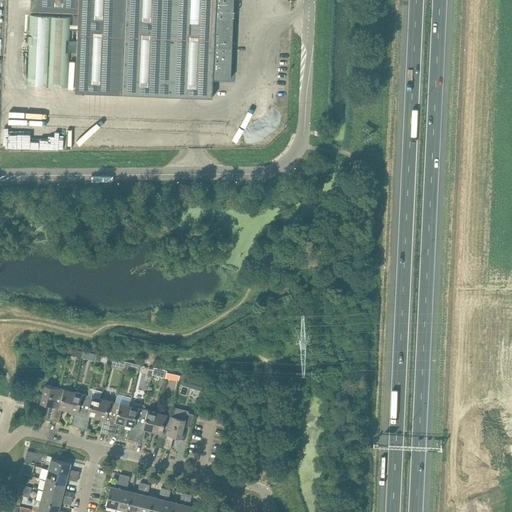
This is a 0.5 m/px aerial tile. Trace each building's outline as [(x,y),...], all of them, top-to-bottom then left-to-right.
[(27,75),(27,85),(68,87),(70,54),(70,52),(77,52),(77,55),(75,92),(212,97),(213,79),(230,79),(233,0),(30,0),(30,10),(73,12),(72,24),(72,40),(70,40),(71,24),(71,17),(30,15),(27,75)] [(112,359),(110,366),(123,369),(124,362),(112,359)] [(182,377),(180,384),(200,390),(202,382),(182,377)] [(44,418),(51,420),(59,388),(45,384),(40,403),(47,405),(44,418)] [(62,408),(69,410),(74,392),(59,388),(51,420),(58,422),(62,408)] [(72,425),(79,427),(86,395),(74,392),(69,410),(75,412),(72,425)] [(90,415),(96,417),(101,398),(86,395),(79,427),(86,429),(90,415)] [(100,432),(106,434),(114,402),(101,398),(96,417),(103,419),(100,432)] [(118,422),(124,424),(129,405),(114,402),(106,434),(114,436),(118,422)] [(128,439),(134,441),(142,409),(129,405),(124,424),(131,426),(128,439)] [(146,429),(152,431),(157,412),(142,409),(134,441),(142,443),(146,429)] [(156,446),(163,448),(171,416),(157,412),(152,431),(159,432),(156,446)] [(186,414),(184,425),(191,427),(193,415),(186,414)] [(171,416),(163,448),(170,450),(174,436),(180,438),(184,425),(185,419),(171,416)] [(27,451),(25,459),(32,460),(32,457),(34,452),(27,451)] [(51,458),(48,469),(78,477),(79,472),(69,469),(70,463),(51,458)] [(48,469),(46,479),(65,484),(66,479),(77,482),(78,477),(48,469)] [(125,475),(120,474),(117,488),(111,486),(106,505),(116,508),(125,475)] [(130,476),(125,475),(116,508),(127,511),(132,491),(126,490),(130,476)] [(46,479),(43,490),(73,498),(74,493),(64,490),(65,484),(46,479)] [(132,491),(127,511),(132,511),(137,511),(145,483),(140,482),(137,493),(132,491)] [(150,485),(145,483),(137,511),(148,511),(152,496),(147,495),(150,485)] [(152,496),(148,511),(160,511),(166,489),(161,487),(158,498),(152,496)] [(171,490),(166,489),(160,511),(171,511),(174,502),(168,500),(171,490)] [(43,490),(41,500),(60,505),(61,500),(72,502),(73,498),(43,490)] [(174,502),(171,511),(182,511),(187,494),(182,493),(179,503),(174,502)] [(187,494),(182,511),(193,511),(195,507),(189,505),(192,495),(187,494)] [(41,500),(38,511),(41,511),(62,511),(58,511),(60,505),(41,500)]
